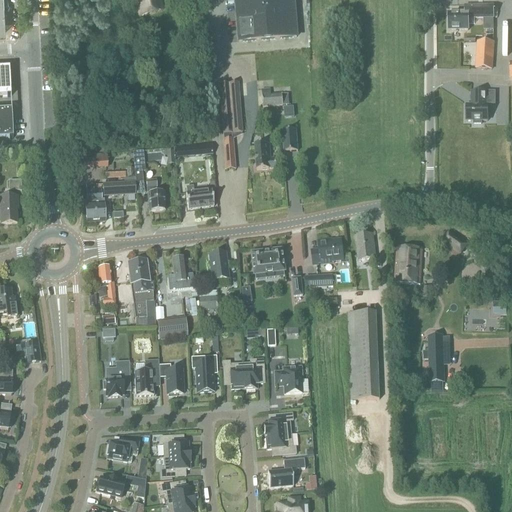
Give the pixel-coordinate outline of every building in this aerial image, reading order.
[(134,0),(140,17),(163,11),(159,0),(134,0)] [(293,0),(235,0),(239,41),(296,36),(293,0)] [(493,6),(468,6),(468,14),(468,18),(493,18),(493,6)] [(449,31),(464,31),(468,31),(468,18),(468,14),(449,14),(449,31)] [(458,50),(472,51),(472,40),(458,39),(458,50)] [(490,69),(492,44),(477,42),(475,68),(490,69)] [(0,70),(0,141),(12,141),(11,112),(0,112),(0,99),(10,99),(9,70),(0,70)] [(236,171),(233,136),(243,135),(239,85),(219,86),(222,136),(224,136),(226,171),(236,171)] [(270,90),(261,91),(262,97),(262,108),(283,106),(282,95),(271,96),(270,90)] [(485,106),(485,105),(496,105),(496,93),(471,93),(471,103),(472,103),(472,106),(466,106),(466,122),(473,122),(473,125),(481,125),(481,122),(487,122),(487,106),(485,106)] [(279,108),(281,119),(292,117),(290,106),(279,108)] [(296,131),(282,132),(283,152),(298,151),(296,131)] [(271,160),(270,144),(254,145),(256,171),(278,170),(277,159),(271,160)] [(212,146),(201,147),(201,156),(212,155),(212,146)] [(189,147),(175,148),(176,158),(190,157),(189,147)] [(144,153),(133,154),(134,156),(134,160),(135,174),(136,183),(143,182),(142,174),(146,173),(144,153)] [(107,156),(96,156),(96,169),(107,168),(107,156)] [(10,192),(22,192),(21,181),(9,182),(10,192)] [(158,195),(157,189),(157,182),(146,183),(147,190),(149,213),(165,212),(163,194),(158,195)] [(105,198),(116,197),(137,196),(135,184),(104,186),(105,198)] [(95,224),(93,192),(93,186),(86,187),(87,202),(85,202),(86,224),(95,224)] [(192,188),(186,188),(186,195),(188,211),(213,209),(211,192),(193,194),(192,188)] [(93,192),(95,224),(105,223),(103,205),(101,205),(100,191),(93,192)] [(0,209),(1,225),(17,225),(16,198),(0,198),(0,209)] [(455,257),(456,255),(467,240),(450,228),(439,243),(445,247),(443,249),(455,257)] [(358,261),(375,259),(372,236),(355,238),(358,261)] [(319,251),(312,252),(313,267),(324,265),(332,264),(332,263),(341,262),(341,263),(343,263),(343,262),(342,258),(341,243),(340,240),(332,241),(318,242),(319,251)] [(511,260),(511,249),(494,245),(491,256),(511,260)] [(420,286),(423,250),(395,249),(393,285),(420,286)] [(265,252),(251,253),(254,277),(256,277),(286,273),(284,250),(269,251),(269,253),(265,253),(265,252)] [(221,255),(219,253),(214,253),(213,256),(209,256),(212,282),(228,280),(225,254),(221,255)] [(175,284),(186,283),(183,260),(172,262),(175,284)] [(146,264),(128,267),(130,286),(133,286),(138,319),(138,329),(155,329),(154,303),(153,303),(152,293),(154,293),(152,284),(148,284),(146,264)] [(109,269),(98,270),(100,288),(107,288),(108,293),(107,293),(108,300),(102,300),(103,308),(115,307),(114,299),(115,299),(113,284),(111,284),(109,269)] [(333,276),(306,278),(306,289),(311,289),(333,288),(333,276)] [(301,278),(292,279),(294,298),(303,297),(301,278)] [(250,288),(241,289),(243,304),(252,303),(250,288)] [(195,290),(185,291),(186,300),(196,299),(195,290)] [(12,304),(10,292),(0,293),(0,314),(6,314),(7,320),(17,318),(15,304),(12,304)] [(215,292),(199,293),(200,312),(217,310),(215,292)] [(506,316),(506,304),(492,304),(492,315),(506,316)] [(166,306),(158,306),(158,314),(166,314),(166,306)] [(367,314),(347,315),(350,403),(371,403),(378,403),(377,314),(367,314)] [(114,317),(102,318),(103,326),(115,325),(114,317)] [(185,319),(157,323),(159,340),(187,337),(185,319)] [(24,331),(31,330),(29,320),(23,321),(24,331)] [(115,331),(102,331),(102,340),(115,339),(115,331)] [(275,331),(267,332),(267,348),(275,348),(275,331)] [(429,384),(443,384),(442,337),(428,337),(429,384)] [(32,344),(23,346),(26,365),(41,363),(39,354),(38,344),(37,339),(31,340),(32,344)] [(327,370),(327,362),(332,362),(332,356),(317,356),(318,378),(325,378),(326,380),(333,380),(333,370),(327,370)] [(216,358),(191,359),(191,371),(195,370),(196,395),(213,394),(213,375),(216,375),(216,358)] [(243,365),(244,391),(244,392),(257,391),(257,386),(258,386),(257,374),(264,374),(263,361),(256,362),(256,365),(243,365)] [(158,362),(144,363),(145,373),(135,374),(136,398),(153,397),(153,388),(160,388),(158,362)] [(105,391),(105,398),(123,397),(123,392),(130,392),(128,363),(115,364),(115,370),(106,370),(106,381),(105,381),(105,383),(103,383),(103,391),(105,391)] [(223,364),(223,376),(230,376),(231,391),(244,391),(243,365),(230,366),(229,363),(223,364)] [(160,380),(166,379),(167,395),(169,395),(169,396),(177,396),(177,394),(185,394),(184,370),(169,371),(168,366),(159,367),(160,380)] [(282,373),(273,373),(274,389),(283,389),(283,397),(303,396),(302,368),(282,369),(282,373)] [(13,380),(13,372),(0,371),(0,396),(11,397),(11,395),(13,395),(13,386),(11,386),(11,384),(9,384),(9,380),(13,380)] [(12,407),(0,406),(0,405),(0,430),(8,432),(8,429),(10,429),(11,421),(9,421),(9,419),(7,419),(8,413),(11,414),(12,407)] [(364,406),(348,405),(347,417),(363,417),(364,406)] [(279,422),(267,423),(268,438),(291,436),(290,422),(293,422),(292,415),(279,416),(279,422)] [(291,436),(268,438),(266,438),(267,453),(283,452),(283,457),(296,456),(295,449),(292,450),(291,436)] [(163,445),(164,459),(190,457),(190,450),(188,450),(188,444),(172,445),(172,438),(160,439),(160,446),(163,445)] [(106,447),(105,457),(107,457),(106,462),(127,465),(131,465),(132,457),(137,458),(139,444),(119,440),(118,446),(113,446),(108,445),(108,447),(106,447)] [(190,457),(164,459),(164,472),(161,472),(162,479),(174,478),(174,472),(189,471),(189,464),(191,464),(190,457)] [(284,472),(268,474),(269,490),(292,488),(291,472),(305,470),(304,461),(283,463),(284,472)] [(137,496),(144,497),(146,482),(132,479),(130,486),(138,487),(137,496)] [(309,485),(306,485),(306,492),(315,492),(314,479),(309,479),(309,485)] [(126,486),(103,481),(99,497),(122,502),(126,486)] [(165,493),(168,507),(194,502),(193,495),(191,495),(190,489),(175,492),(174,485),(161,487),(162,494),(165,493)] [(307,511),(307,503),(302,503),(302,499),(286,500),(286,504),(277,505),(277,511),(307,511)] [(194,502),(168,507),(168,511),(194,511),(194,509),(195,509),(194,502)]
